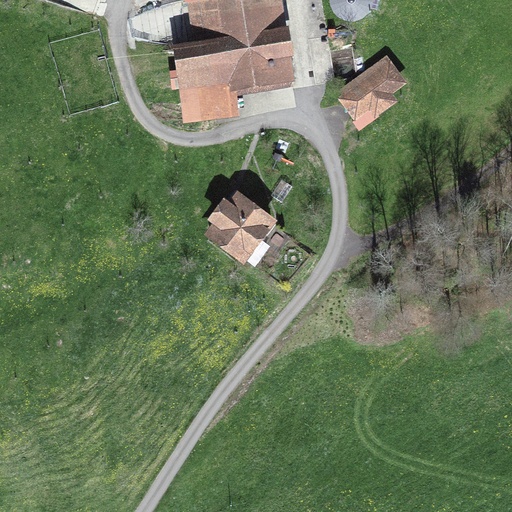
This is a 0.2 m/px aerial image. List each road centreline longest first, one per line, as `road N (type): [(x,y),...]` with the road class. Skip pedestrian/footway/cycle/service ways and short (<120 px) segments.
road 1 (track): [(121,18),(134,116),(172,145),(293,124),(339,171),(327,263),(139,511)]
road 2 (track): [(511,154),(327,263)]
